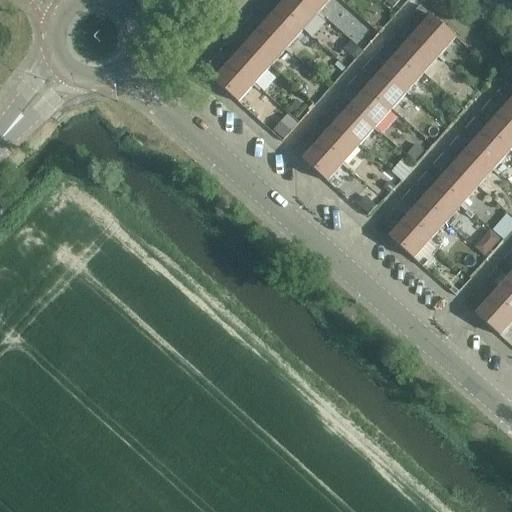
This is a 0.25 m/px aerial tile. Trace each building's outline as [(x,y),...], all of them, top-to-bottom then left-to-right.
[(275,5),(268,0),(266,0),(259,9),(266,15),(275,5)] [(320,14),(303,0),(289,0),(280,10),(304,32),(320,14)] [(332,0),(303,0),(320,14),(332,0)] [(428,13),(421,6),(412,17),(418,23),(428,13)] [(304,32),(280,10),(264,28),(288,50),(304,32)] [(259,23),(252,17),(243,27),(250,33),(259,23)] [(457,40),(432,18),(416,36),(440,58),(457,40)] [(405,24),(396,35),(403,41),(412,30),(405,24)] [(288,50),(264,28),(248,46),(272,68),(288,50)] [(243,41),(236,35),(227,45),(234,51),(243,41)] [(440,58),(416,36),(400,54),(424,76),(440,58)] [(389,42),(380,52),(386,59),(396,48),(389,42)] [(272,68),(248,46),(232,64),(256,85),(272,68)] [(227,59),(220,53),(211,63),(218,69),(227,59)] [(424,76),(400,54),(384,72),(408,93),(424,76)] [(373,60),(364,70),(370,77),(380,66),(373,60)] [(256,85),(232,64),(215,82),(240,104),(256,85)] [(408,93),(384,72),(368,89),(392,111),(408,93)] [(357,78),(348,88),(354,95),(364,84),(357,78)] [(505,100),(511,92),(511,87),(507,83),(498,94),(505,100)] [(392,111),(368,89),(352,107),(376,129),(392,111)] [(341,96),(332,106),(338,112),(347,102),(341,96)] [(498,108),(491,102),(482,112),(489,118),(498,108)] [(511,102),(502,113),(511,121),(511,102)] [(376,129),(352,107),(336,125),(341,129),(360,147),(376,129)] [(511,150),(511,121),(502,113),(486,131),(511,153),(511,150)] [(322,130),(323,129),(332,120),(325,114),(316,124),(322,130)] [(473,136),(479,129),(482,126),(475,119),(466,130),(473,136)] [(360,147),(341,129),(336,125),(320,142),(345,164),(360,147)] [(511,153),(486,131),(470,149),(495,170),(511,153)] [(309,132),(300,142),(306,148),(315,138),(309,132)] [(459,137),(450,148),(457,154),(466,144),(459,137)] [(345,164),(320,142),(304,161),(328,182),(345,164)] [(495,170),(470,149),(455,166),(479,188),(495,170)] [(443,155),(434,166),(441,172),(450,161),(443,155)] [(479,188),(455,166),(439,184),(463,206),(479,188)] [(427,173),(418,183),(425,190),(434,179),(427,173)] [(463,206),(439,184),(423,202),(447,224),(463,206)] [(411,191),(402,201),(409,207),(418,197),(411,191)] [(447,224),(423,202),(407,220),(431,241),(447,224)] [(395,209),(386,219),(393,225),(402,215),(395,209)] [(511,216),(508,214),(496,230),(507,238),(511,230),(511,216)] [(431,241),(407,220),(390,238),(415,260),(431,241)] [(496,230),(477,243),(484,253),(503,239),(496,230)] [(498,268),(489,278),(495,284),(505,274),(498,268)] [(511,281),(510,280),(494,298),(511,313),(511,281)] [(482,286),(473,296),(479,302),(489,292),(482,286)] [(511,326),(511,313),(494,298),(477,316),(502,338),(511,326)] [(487,338),(475,325),(454,343),(467,357),(487,338)]
